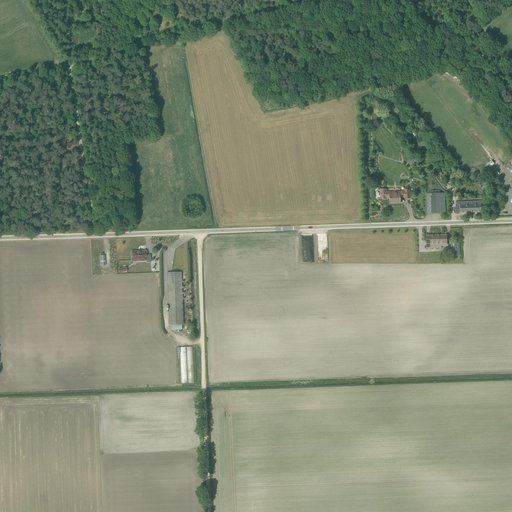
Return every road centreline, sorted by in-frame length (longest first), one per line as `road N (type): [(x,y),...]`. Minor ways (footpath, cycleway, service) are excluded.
road 1 (unclassified): [(0,239),(511,220)]
road 2 (track): [(200,233),(209,511)]
road 3 (track): [(67,64),(323,0)]
road 4 (track): [(94,236),(67,64)]
